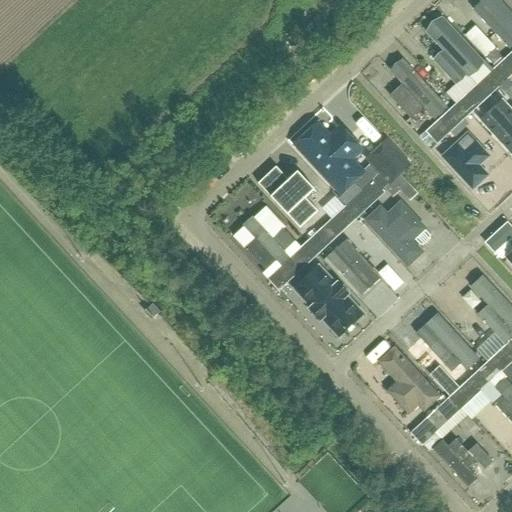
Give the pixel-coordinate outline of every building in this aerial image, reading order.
[(483,0),(472,10),(509,50),(511,47),(511,14),(498,0),(483,0)] [(443,17),(427,31),(443,49),(432,59),(456,86),(483,62),(443,17)] [(242,63),(257,48),(249,40),(234,55),(242,63)] [(402,57),(389,69),(401,83),(388,95),(410,118),(423,106),(434,118),(443,110),(447,106),(402,57)] [(511,70),(511,66),(508,62),(505,59),(499,66),(507,75),(511,70)] [(507,75),(499,66),(494,70),(492,72),(494,75),(495,75),(501,81),(504,78),(507,75)] [(482,87),(488,93),(487,93),(490,96),(504,84),(501,81),(495,75),(494,75),(482,87)] [(222,84),(222,95),(238,94),(237,83),(222,84)] [(487,93),(488,93),(482,87),(479,84),(465,97),(468,100),(468,99),(474,106),(475,105),(487,93)] [(504,98),(481,119),(511,153),(511,107),(511,108),(504,98)] [(462,105),(471,115),(477,108),(475,105),(474,106),(468,99),(468,100),(462,105)] [(455,111),(461,118),(464,121),(470,115),(471,115),(462,105),(458,108),(455,111)] [(461,118),(455,111),(453,108),(439,121),(442,124),(448,130),(461,118)] [(329,133),(320,124),(297,147),(340,192),(364,170),(354,159),(364,149),(340,124),(329,133)] [(442,124),(429,136),(426,133),(435,142),(437,145),(451,133),(448,130),(442,124)] [(472,189),(488,174),(479,164),(489,155),(474,138),(464,147),(458,141),(441,156),(472,189)] [(386,143),(368,160),(389,182),(407,166),(386,143)] [(300,181),(318,200),(326,192),(309,173),(300,181)] [(382,191),(385,194),(390,199),(397,192),(407,183),(399,175),(382,191)] [(369,203),(382,191),(384,194),(385,194),(382,191),(373,182),(360,194),(362,197),(363,197),(369,203)] [(350,209),(355,216),(358,219),(372,206),(369,203),(363,197),(362,197),(350,209)] [(291,227),(309,225),(306,200),(288,203),(291,227)] [(301,246),(264,205),(231,235),(268,276),(301,246)] [(355,216),(350,209),(347,206),(346,207),(333,219),(336,222),(336,221),(342,228),(343,227),(355,216)] [(388,206),(370,223),(399,252),(409,243),(398,231),(406,224),(388,206)] [(323,233),(323,234),(329,240),(332,243),(345,230),(343,227),(342,228),(336,221),(336,222),(323,233)] [(486,244),(495,254),(511,238),(511,228),(508,224),(486,244)] [(329,240),(323,234),(323,233),(321,231),(307,243),(310,246),(316,252),(329,240)] [(325,256),(361,295),(381,276),(346,238),(325,256)] [(297,258),(303,264),(303,265),(305,268),(318,256),(319,255),(316,252),(310,246),(297,258)] [(374,246),(363,255),(372,266),(383,257),(374,246)] [(303,265),(303,264),(297,258),(294,255),(280,268),(283,271),(284,270),(290,277),(290,276),(303,265)] [(339,339),(364,315),(347,297),(349,296),(337,283),(335,285),(319,267),(294,290),(310,308),(309,310),(320,322),(322,321),(339,339)] [(283,271),(271,282),(268,279),(268,280),(279,292),(293,279),(290,276),(290,277),(284,270),(283,271)] [(511,308),(482,276),(471,286),(488,304),(476,314),(505,345),(511,337),(511,308)] [(437,314),(417,332),(452,370),(460,363),(466,369),(478,358),(437,314)] [(511,340),(503,349),(506,352),(511,357),(511,340)] [(418,407),(428,417),(445,402),(393,346),(376,361),(395,381),(386,389),(410,415),(418,407)] [(493,364),(499,370),(501,373),(502,373),(511,363),(511,357),(506,352),(493,364)] [(479,376),(480,376),(486,382),(499,370),(493,364),(490,361),(487,363),(477,373),(479,376)] [(459,389),(447,376),(438,384),(450,397),(459,389)] [(475,398),(489,385),(486,382),(480,376),(479,376),(467,388),(466,388),(472,395),(475,398)] [(494,402),(511,422),(511,385),(506,378),(496,387),(502,394),(494,402)] [(453,401),(453,400),(459,407),(460,406),(472,395),(466,388),(467,388),(464,385),(450,398),(453,401)] [(460,406),(459,407),(453,400),(453,401),(450,403),(447,406),(455,416),(462,409),(460,406)] [(449,422),(455,416),(447,406),(440,412),(440,413),(446,419),(449,422)] [(426,425),(427,425),(433,431),(446,419),(440,413),(440,412),(437,410),(424,422),(426,425)] [(422,447),(436,434),(433,431),(427,425),(426,425),(414,437),(411,434),(422,447)] [(445,442),(442,438),(431,448),(468,487),(478,477),(468,466),(476,459),(453,435),(445,442)]
